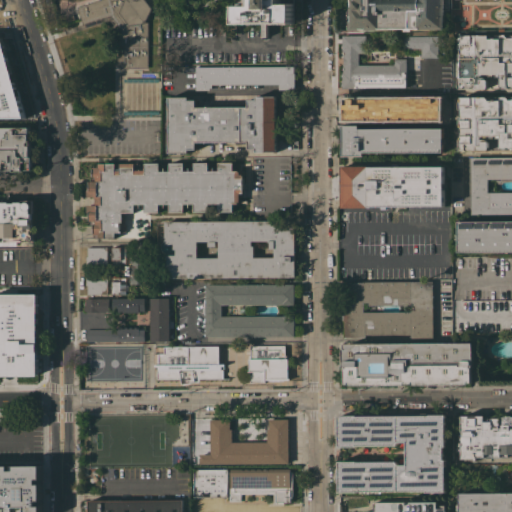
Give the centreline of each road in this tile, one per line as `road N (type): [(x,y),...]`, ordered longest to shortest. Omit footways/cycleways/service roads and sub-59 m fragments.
road 1 (residential): [(62,339),(54,119),(20,0)]
road 2 (residential): [(320,339),(322,0)]
road 3 (residential): [(313,402),(70,405)]
road 4 (residential): [(511,399),(328,402)]
road 5 (residential): [(62,339),(56,405),(64,466)]
road 6 (residential): [(64,466),(70,405),(62,339)]
road 7 (residential): [(320,339),(313,402),(321,464)]
road 8 (residential): [(321,464),(328,402),(320,339)]
